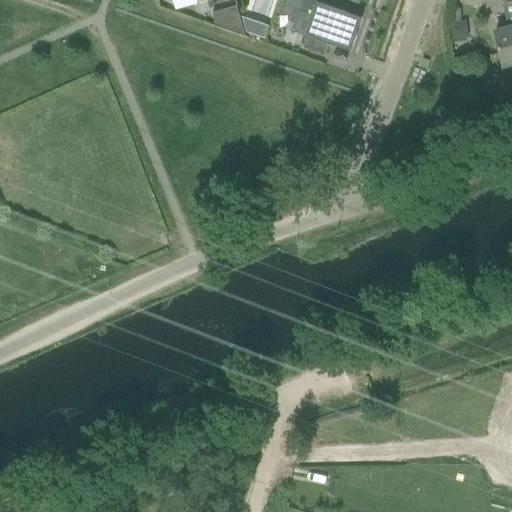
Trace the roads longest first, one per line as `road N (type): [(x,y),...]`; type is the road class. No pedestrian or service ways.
road 1 (unclassified): [(0,357),(194,261),(345,207)]
road 2 (residential): [(421,0),(345,207)]
road 3 (residential): [(345,207),(511,149)]
